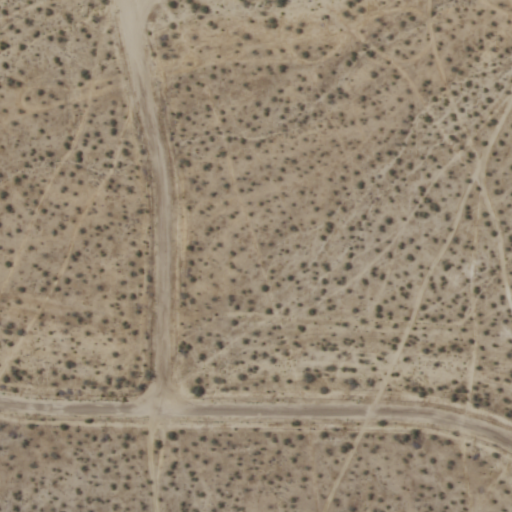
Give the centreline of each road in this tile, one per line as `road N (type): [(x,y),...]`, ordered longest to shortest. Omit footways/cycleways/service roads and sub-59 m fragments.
road 1 (track): [(511,448),(403,417),(74,414),(0,404)]
road 2 (track): [(128,0),(164,208),(163,414)]
